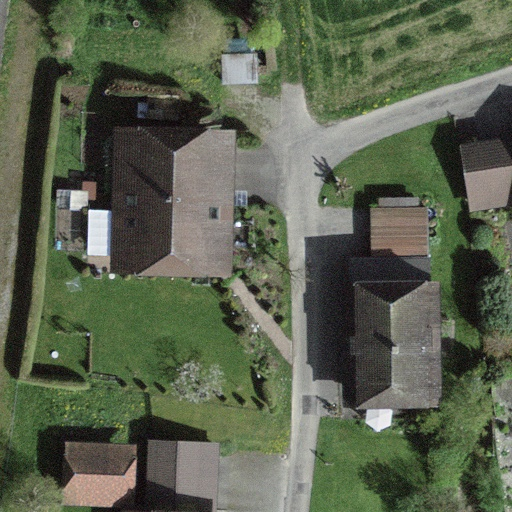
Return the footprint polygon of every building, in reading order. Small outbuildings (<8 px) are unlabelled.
[(221,144),(128,141),(125,261),(218,264),(221,144)] [(511,141),(464,149),(473,205),(511,198),(511,141)] [(428,264),(351,265),(352,394),(429,394),(428,264)] [(215,511),(218,448),(157,445),(154,508),(215,511)] [(124,496),(125,455),(74,453),(73,494),(124,496)]
